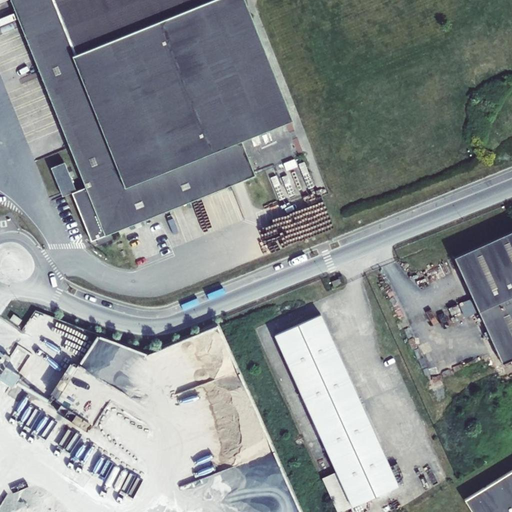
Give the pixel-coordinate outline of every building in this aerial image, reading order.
[(125,185),(72,52),(51,0),(10,0),(85,187),(76,191),(72,193),(91,241),(96,239),(111,233),(256,176),(242,139),(125,185)] [(51,0),(72,52),(205,0),(51,0)] [(293,120),(245,0),(205,0),(72,52),(125,185),(242,139),(293,120)] [(67,195),(72,193),(76,191),(65,163),(55,166),(67,195)] [(511,229),(453,256),(502,363),(511,358),(511,229)] [(113,240),(111,233),(96,239),(99,245),(113,240)] [(340,278),(332,281),(334,286),(342,283),(340,278)] [(13,314),(10,319),(18,325),(22,320),(13,314)] [(398,485),(320,314),(274,334),(337,472),(352,506),(398,485)] [(229,372),(237,368),(237,364),(221,330),(204,332),(206,336),(206,342),(213,339),(214,346),(217,346),(220,364),(211,365),(212,374),(229,372)] [(64,356),(44,388),(57,396),(70,373),(76,364),(64,356)] [(18,373),(4,364),(0,370),(0,378),(10,385),(18,373)] [(511,511),(511,470),(464,499),(472,511),(511,511)] [(337,511),(339,511),(352,506),(337,472),(323,478),(337,511)]
